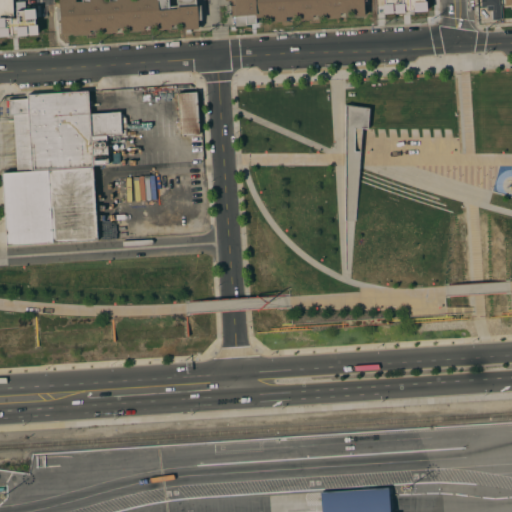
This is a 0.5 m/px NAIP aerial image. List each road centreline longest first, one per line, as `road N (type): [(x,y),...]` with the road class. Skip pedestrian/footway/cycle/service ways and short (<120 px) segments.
road 1 (residential): [(236,351),(215,55)]
road 2 (primary): [(239,382),(258,395),(511,378)]
road 3 (residential): [(459,42),(215,55)]
road 4 (primary): [(239,382),(0,400)]
road 5 (residential): [(215,55),(0,70)]
road 6 (primary): [(511,352),(370,362)]
road 7 (primary): [(370,362),(258,370),(239,382)]
